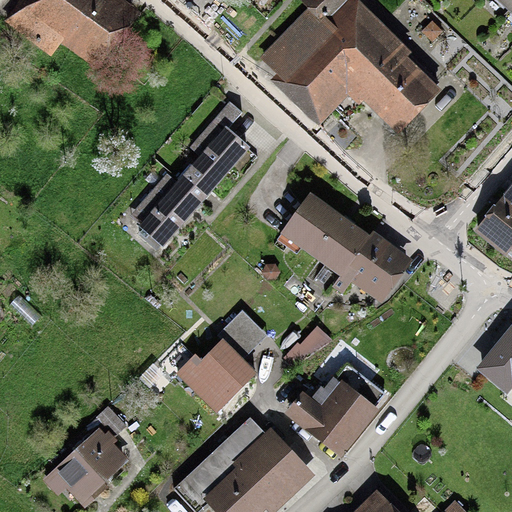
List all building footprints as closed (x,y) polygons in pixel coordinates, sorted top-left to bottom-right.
[(128,16),(106,0),(22,0),(8,19),(52,53),(59,44),(43,32),(51,23),(96,58),(128,16)] [(266,57),(283,73),(342,8),(349,0),(306,0),(314,7),(264,58),(266,57)] [(428,93),(342,8),(283,73),(280,85),(310,115),(350,74),(400,123),(428,93)] [(182,173),(206,194),(246,147),(227,130),(242,113),(230,102),(199,138),(210,149),(194,168),(190,164),(182,173)] [(200,201),(206,194),(182,173),(177,179),(181,183),(179,185),(167,174),(142,203),(154,214),(142,227),(161,245),(179,224),(202,204),(200,201)] [(511,186),(478,229),(511,256),(511,186)] [(353,227),(342,218),(341,219),(309,196),(283,232),(342,275),(368,239),(353,227)] [(355,275),(379,292),(401,261),(369,238),(368,239),(342,275),(334,286),(343,292),(355,275)] [(511,314),(508,311),(471,361),(511,391),(511,314)] [(202,362),(185,348),(168,365),(216,412),(255,373),(223,341),(202,362)] [(300,419),(299,420),(337,451),(349,436),(351,437),(384,395),(346,365),(324,393),(320,390),(311,402),(302,395),(290,411),(300,419)] [(126,426),(107,407),(97,417),(115,436),(126,426)] [(196,511),(211,498),(223,511),(255,511),(301,470),(250,417),(174,488),(195,511),(196,511)] [(123,462),(96,433),(56,470),(87,503),(103,488),(100,484),(123,462)]
